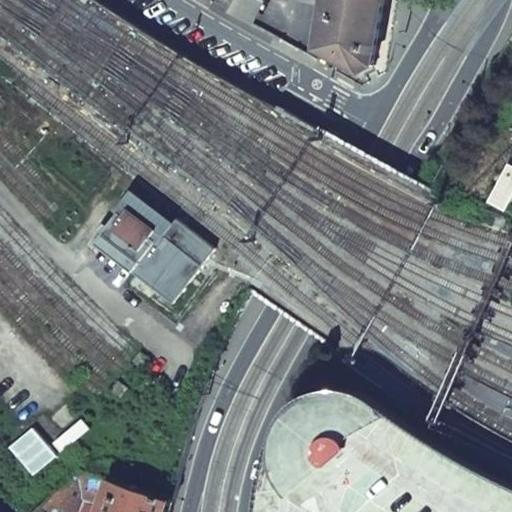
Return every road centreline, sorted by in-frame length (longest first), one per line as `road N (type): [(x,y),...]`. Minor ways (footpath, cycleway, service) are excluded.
road 1 (secondary): [(245,511),(259,449),(317,329),(499,0)]
road 2 (secondary): [(380,120),(222,407),(189,511)]
road 3 (residential): [(380,120),(162,0)]
road 4 (secondary): [(449,0),(380,120)]
